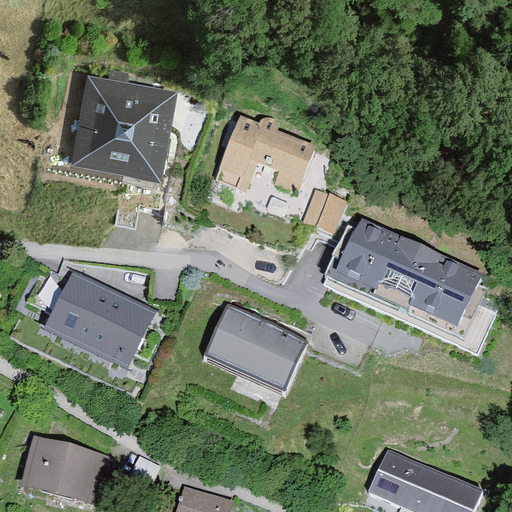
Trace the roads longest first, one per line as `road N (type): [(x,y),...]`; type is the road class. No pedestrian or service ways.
road 1 (residential): [(0,245),(211,266),(367,337)]
road 2 (residential): [(290,511),(190,472),(0,366)]
